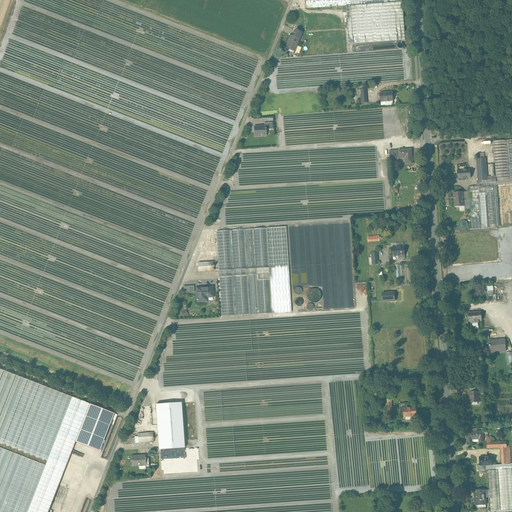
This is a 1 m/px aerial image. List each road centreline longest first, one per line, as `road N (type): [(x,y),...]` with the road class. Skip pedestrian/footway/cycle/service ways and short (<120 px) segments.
road 1 (unclassified): [(293,0),(90,511)]
road 2 (tertiary): [(454,511),(428,138)]
road 3 (tertiary): [(428,138),(418,0)]
